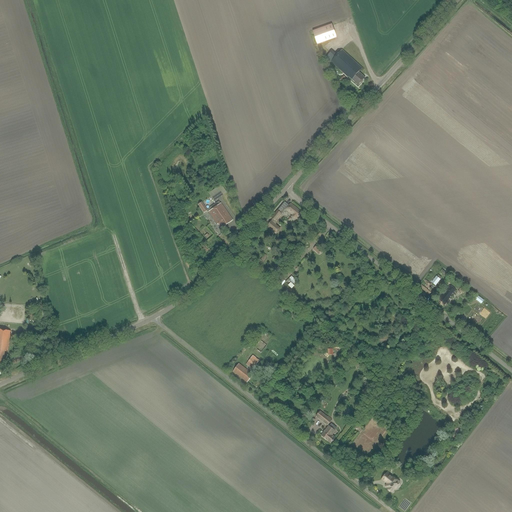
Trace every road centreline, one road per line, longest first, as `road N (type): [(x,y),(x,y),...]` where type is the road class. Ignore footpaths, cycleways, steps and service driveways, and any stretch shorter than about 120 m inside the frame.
road 1 (unclassified): [(395,511),(153,315)]
road 2 (unclassified): [(511,370),(285,189)]
road 3 (residential): [(285,189),(456,0)]
road 4 (residential): [(153,315),(183,298),(285,189)]
road 5 (residential): [(0,381),(153,315)]
